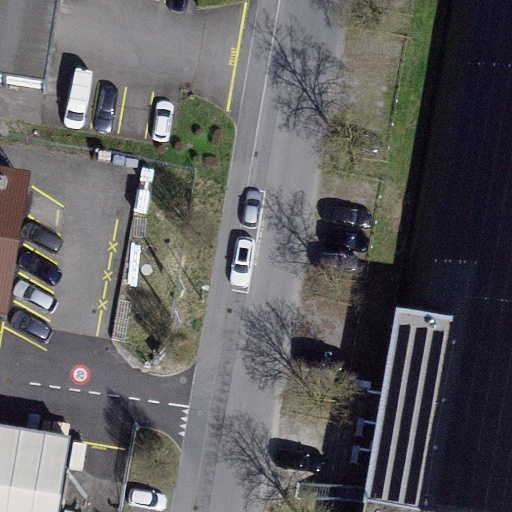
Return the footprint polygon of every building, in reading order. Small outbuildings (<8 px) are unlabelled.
[(0,0),(0,76),(78,88),(91,0),(0,0)] [(511,0),(509,0),(429,478),(511,491),(511,0)] [(0,186),(0,343),(14,345),(37,192),(0,186)] [(0,511),(58,511),(72,430),(0,419),(0,511)] [(511,511),(511,491),(429,478),(423,511),(511,511)]
